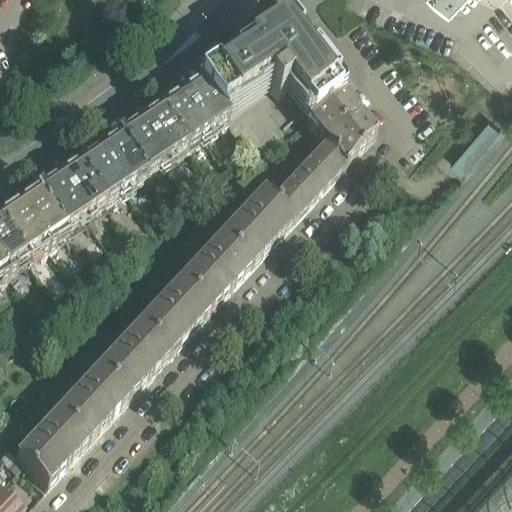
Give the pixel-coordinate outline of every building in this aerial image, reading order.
[(511,0),(469,0),(478,4),(496,14),(511,28),(511,0)] [(214,78),(198,89),(199,90),(221,123),(267,93),(277,106),(284,101),(282,97),(286,94),(303,116),(304,117),(310,125),(342,101),(336,92),(287,29),(234,65),(233,63),(225,69),(226,70),(223,72),(222,71),(213,76),(214,78)] [(161,116),(158,118),(186,159),(207,146),(227,132),(221,123),(199,90),(196,92),(193,92),(190,95),(188,97),(178,104),(168,111),(166,110),(162,114),(161,116)] [(307,130),(325,154),(343,178),(375,143),(342,101),(310,125),(289,142),(290,143),(307,130)] [(120,143),(118,145),(146,187),(186,159),(158,118),(156,119),(154,119),(148,123),(148,125),(128,138),(126,138),(121,141),(120,143)] [(500,130),(489,121),(451,165),(462,175),(500,130)] [(79,171),(77,172),(105,214),(146,187),(118,145),(115,147),(112,147),(107,150),(106,153),(87,165),(85,165),(80,168),(79,171)] [(343,178),(325,154),(270,214),(291,234),(343,178)] [(40,198),(37,199),(65,241),(105,214),(77,172),(74,174),(72,174),(67,177),(66,180),(46,193),(45,192),(40,196),(40,198)] [(0,230),(25,268),(37,260),(40,265),(57,254),(53,249),(65,241),(37,199),(34,201),(32,201),(27,204),(26,208),(8,220),(5,219),(0,222),(0,230)] [(251,277),(291,234),(270,214),(261,206),(221,249),(251,277)] [(0,290),(1,292),(17,281),(14,276),(25,268),(0,230),(0,290)] [(251,277),(221,249),(180,293),(210,321),(251,277)] [(169,365),(210,321),(180,293),(139,337),(169,365)] [(169,365),(139,337),(98,381),(128,409),(169,365)] [(88,453),(128,409),(98,381),(58,425),(88,453)] [(47,497),(88,453),(58,425),(17,469),(47,497)] [(0,511),(14,511),(0,498),(0,511)]
